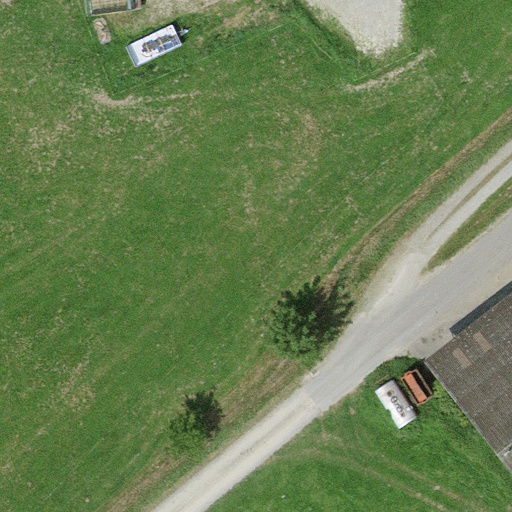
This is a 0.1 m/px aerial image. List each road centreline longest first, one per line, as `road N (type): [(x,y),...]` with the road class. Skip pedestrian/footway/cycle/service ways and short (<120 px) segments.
road 1 (residential): [(511,243),(330,390)]
road 2 (track): [(330,390),(187,511)]
